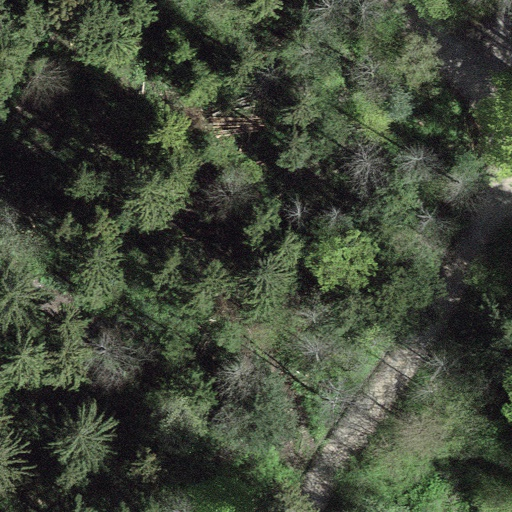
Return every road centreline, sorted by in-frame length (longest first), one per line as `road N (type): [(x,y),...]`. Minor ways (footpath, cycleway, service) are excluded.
road 1 (track): [(511,175),(310,511)]
road 2 (track): [(391,0),(491,112)]
